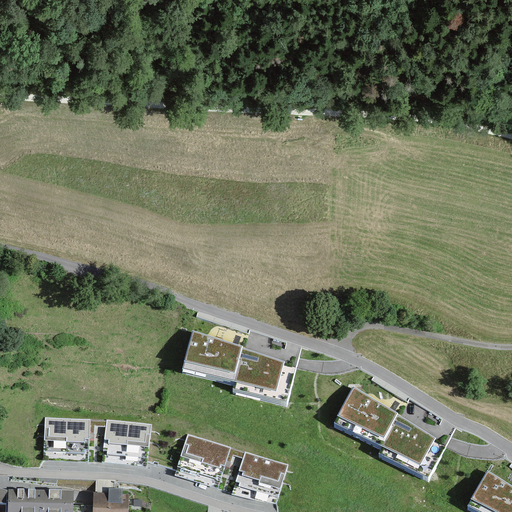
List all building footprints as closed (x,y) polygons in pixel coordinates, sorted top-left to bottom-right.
[(284,365),(193,334),(183,375),(276,398),(284,365)] [(435,441),(353,390),(334,427),(420,471),(435,441)] [(90,420),(45,418),(44,462),(89,463),(90,420)] [(151,425),(108,420),(103,463),(147,468),(151,425)] [(231,448),(188,435),(176,477),(218,489),(231,448)] [(287,465),(245,453),(233,495),(258,502),(276,505),(287,465)] [(511,511),(511,488),(487,472),(466,511),(467,511),(511,511)] [(109,497),(94,496),(93,511),(128,511),(129,497),(122,497),(122,491),(109,491),(109,497)] [(71,511),(72,495),(10,493),(9,511),(71,511)]
